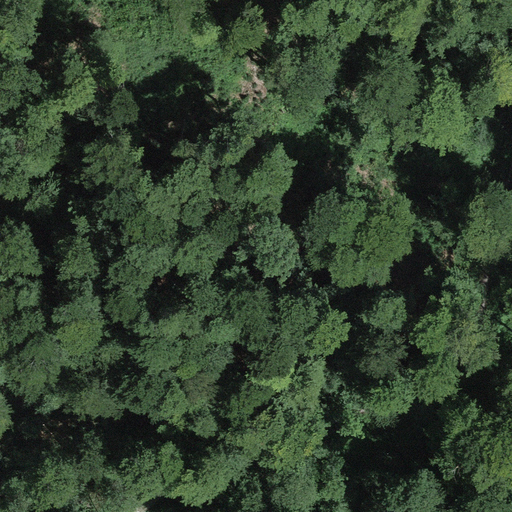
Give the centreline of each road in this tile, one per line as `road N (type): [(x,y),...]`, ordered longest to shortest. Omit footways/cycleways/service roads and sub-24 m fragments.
road 1 (track): [(511,113),(412,282),(333,357),(146,491)]
road 2 (track): [(146,491),(0,481)]
